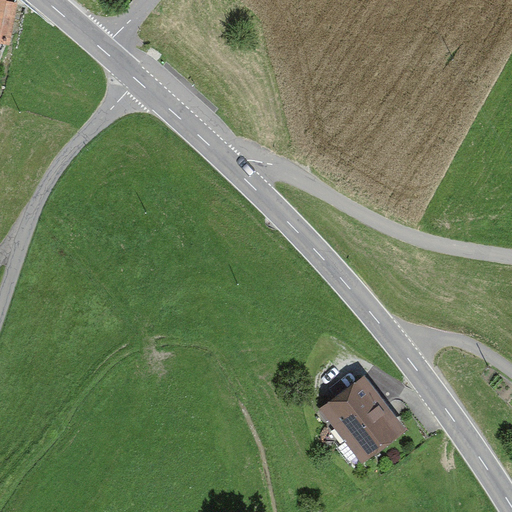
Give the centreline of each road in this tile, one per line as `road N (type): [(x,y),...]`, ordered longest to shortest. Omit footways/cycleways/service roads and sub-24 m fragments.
road 1 (unclassified): [(511,256),(415,238),(271,164),(248,160),(234,169)]
road 2 (unclassified): [(0,309),(53,172),(137,80)]
road 3 (secondary): [(234,169),(400,347)]
road 4 (secondary): [(400,347),(511,507)]
road 5 (secondary): [(137,80),(234,169)]
road 6 (residential): [(511,372),(457,340),(400,347)]
